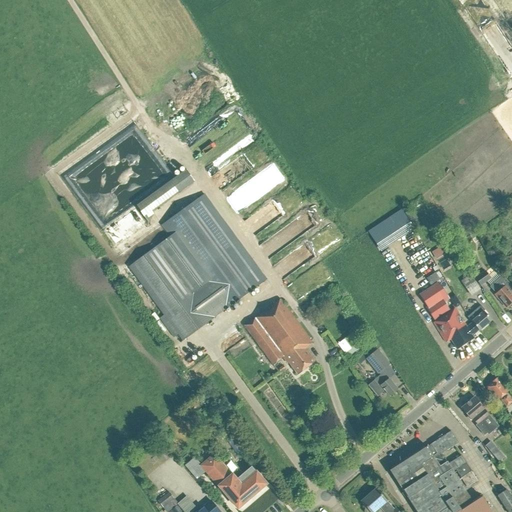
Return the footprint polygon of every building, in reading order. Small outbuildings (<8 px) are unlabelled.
[(254,195),(277,180),(268,167),(225,195),(234,209),(241,204),(238,200),(242,197),(238,191),(247,185),(254,195)] [(136,206),(149,224),(153,213),(152,212),(178,193),(169,181),(136,206)] [(161,225),(170,236),(129,266),(183,340),(180,342),(180,343),(214,317),(224,310),(266,280),(203,194),(161,225)] [(293,251),(291,248),(302,242),(299,237),(265,257),(270,265),(293,251)] [(506,271),(511,266),(511,259),(502,267),(506,271)] [(313,286),(304,270),(294,276),(292,271),(282,276),(292,296),(313,286)] [(480,286),(490,279),(484,271),(475,278),(480,286)] [(480,290),(470,275),(461,281),(471,296),(480,290)] [(511,301),(511,294),(510,292),(511,290),(511,287),(508,282),(503,277),(491,286),(497,293),(495,294),(495,295),(495,297),(498,300),(499,300),(506,307),(511,301)] [(438,282),(432,286),(419,295),(427,307),(426,308),(435,321),(433,322),(445,342),(451,339),(457,349),(473,338),(471,336),(478,330),(472,322),(466,327),(454,308),(450,311),(444,303),(449,299),(438,282)] [(454,295),(449,298),(456,308),(461,305),(454,295)] [(297,374),(315,361),(305,348),(312,343),(280,299),(243,326),(272,365),(282,357),(287,364),(288,363),(297,374)] [(485,310),(481,306),(480,305),(467,317),(472,322),(478,330),(479,330),(491,320),(483,311),(485,310)] [(324,331),(320,333),(327,345),(331,343),(324,331)] [(339,340),(347,349),(359,340),(351,331),(339,340)] [(365,359),(378,374),(389,364),(377,349),(365,359)] [(185,368),(197,357),(192,351),(180,362),(185,368)] [(179,361),(184,356),(180,352),(175,357),(179,361)] [(389,376),(396,386),(401,382),(394,372),(389,376)] [(387,379),(382,373),(367,386),(377,397),(385,391),(389,396),(397,389),(388,379),(387,379)] [(508,391),(497,378),(486,387),(497,400),(499,398),(506,407),(511,401),(511,400),(506,393),(508,391)] [(496,425),(488,415),(483,409),(484,409),(474,397),(461,408),(471,420),(472,419),(477,425),(485,434),(496,425)] [(427,447),(426,447),(389,470),(396,480),(416,511),(489,511),(479,496),(471,501),(452,471),(455,469),(466,487),(476,481),(465,463),(460,455),(447,464),(446,462),(441,454),(458,443),(450,431),(430,444),(427,447)] [(227,442),(239,458),(245,454),(233,437),(227,442)] [(488,457),(499,450),(491,438),(480,445),(488,457)] [(265,463),(265,453),(258,452),(258,446),(249,445),(249,455),(253,456),(253,462),(265,463)] [(499,452),(494,456),(499,462),(504,457),(499,452)] [(214,455),(201,466),(195,457),(184,466),(197,481),(207,473),(237,508),(265,484),(256,472),(255,473),(251,467),(243,474),(231,461),(232,461),(226,454),(219,460),(214,455)] [(370,493),(360,501),(365,507),(364,509),(364,511),(363,511),(373,511),(381,506),(386,511),(399,511),(395,507),(393,509),(386,501),(387,501),(376,488),(373,490),(372,489),(368,492),(370,493)] [(169,492),(157,501),(162,507),(165,511),(167,511),(177,504),(178,503),(169,492)] [(178,503),(177,504),(177,505),(183,511),(188,511),(195,506),(186,496),(178,503)] [(220,511),(210,500),(195,511),(220,511)]
